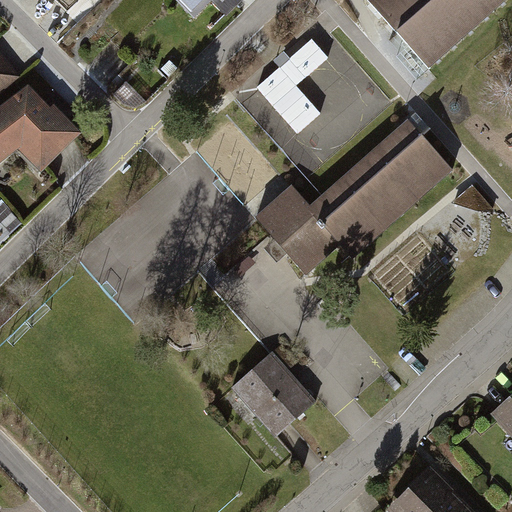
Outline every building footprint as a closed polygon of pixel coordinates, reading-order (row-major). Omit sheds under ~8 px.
[(209,0),(217,7),(232,6),(238,0),(172,0),(187,15),(205,0),(209,0)] [(376,0),(366,9),(425,74),(506,0),(376,0)] [(0,87),(17,74),(0,52),(0,87)] [(23,83),(0,101),(0,154),(13,144),(33,168),(75,134),(50,103),(44,108),(23,83)] [(288,189),(252,221),(270,241),(301,275),(335,245),(352,264),(450,176),(405,126),(309,212),(288,189)] [(472,188),(451,207),(475,215),(497,215),(472,188)] [(233,275),(238,282),(266,257),(260,250),(233,275)] [(275,356),(230,396),(274,445),(318,405),(275,356)] [(511,391),(486,413),(511,444),(511,391)] [(383,508),(387,511),(450,511),(460,502),(424,467),(383,508)] [(450,511),(469,511),(460,502),(450,511)]
